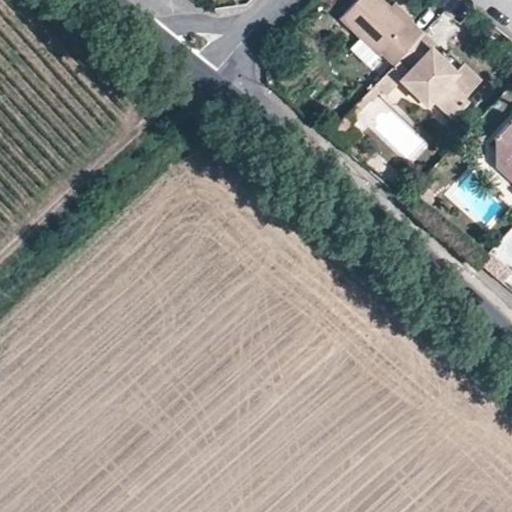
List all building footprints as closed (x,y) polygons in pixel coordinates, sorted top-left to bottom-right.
[(408,22),(389,5),(383,0),(355,0),(339,17),(380,54),(383,51),(394,63),(398,59),(423,33),(409,20),(408,22)] [(393,1),(389,5),(408,22),(409,20),(412,18),(393,1)] [(423,33),(398,59),(408,69),(402,76),(431,105),(436,98),(453,113),(468,98),(464,94),(479,77),(461,60),(451,71),(441,62),(444,58),(431,46),(434,42),(423,33)] [(408,69),(398,59),(394,63),(376,82),(380,86),(386,92),(402,76),(408,69)] [(380,86),(376,82),(353,106),(357,110),(380,86)] [(357,110),(353,106),(333,127),(350,143),(363,130),(353,120),(360,113),(357,110)] [(511,118),(496,135),(504,143),(506,162),(511,167),(511,118)] [(495,167),(511,183),(511,167),(506,162),(504,143),(496,135),(494,137),(495,167)] [(431,191),(419,181),(405,196),(423,210),(432,199),(431,191)]
